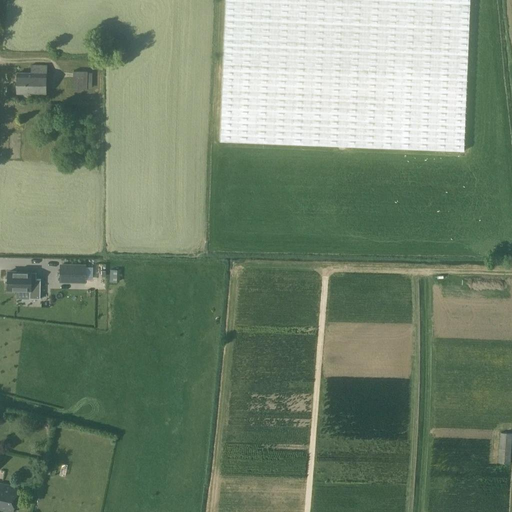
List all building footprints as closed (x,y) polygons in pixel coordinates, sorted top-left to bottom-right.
[(226,0),(221,141),(464,151),(470,0),(226,0)] [(18,73),(18,93),(47,94),(47,65),(32,65),(31,73),(18,73)] [(88,72),(74,71),(73,89),(88,90),(88,88),(92,88),(92,73),(88,72)] [(85,265),(61,265),(61,281),(85,282),(85,265)] [(37,279),(37,272),(9,271),(9,277),(8,277),(8,284),(9,284),(9,290),(30,290),(30,299),(40,299),(41,279),(37,279)] [(511,461),(511,443),(511,433),(500,433),(500,440),(498,463),(505,463),(510,463),(511,461)] [(0,483),(0,509),(12,511),(13,511),(19,488),(0,483)]
